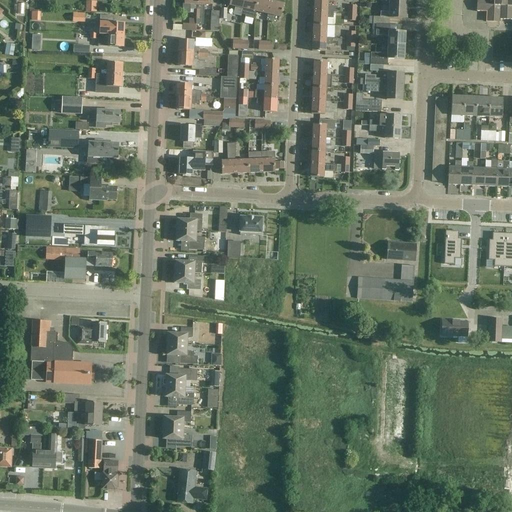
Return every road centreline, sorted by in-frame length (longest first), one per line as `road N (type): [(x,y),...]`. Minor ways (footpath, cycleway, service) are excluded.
road 1 (tertiary): [(135,511),(145,297)]
road 2 (residential): [(288,199),(298,0)]
road 3 (tertiary): [(151,193),(159,0)]
road 4 (residential): [(145,297),(0,289)]
road 5 (residential): [(151,193),(288,199)]
road 6 (residential): [(416,202),(422,74)]
road 7 (residential): [(288,199),(416,202)]
